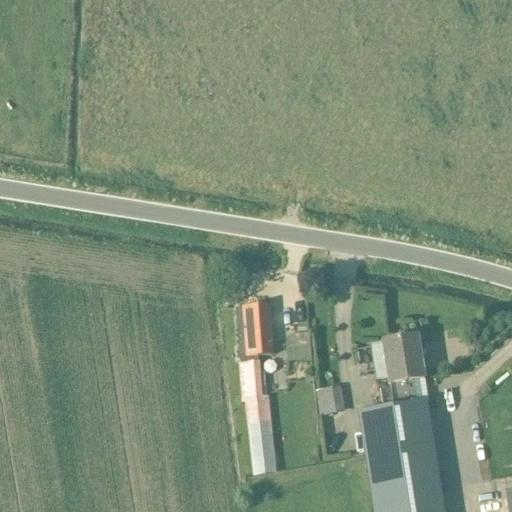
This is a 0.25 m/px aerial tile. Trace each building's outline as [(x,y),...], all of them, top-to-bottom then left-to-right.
[(236,310),(240,365),(239,365),(242,403),(246,403),(248,427),(247,427),(253,478),(276,474),(270,423),(269,423),(267,400),(261,400),(258,358),(274,356),(270,307),(236,310)] [(397,409),(417,406),(413,382),(424,381),(418,339),(413,339),(413,336),(399,338),(400,342),(382,344),(382,346),(371,348),(374,364),(376,364),(378,373),(388,372),(390,387),(394,386),(397,409)] [(320,416),(343,414),(342,388),(318,389),(320,416)] [(397,409),(362,414),(377,511),(443,511),(426,404),(417,406),(397,409)] [(511,511),(511,490),(503,492),(503,493),(506,511),(511,511)]
